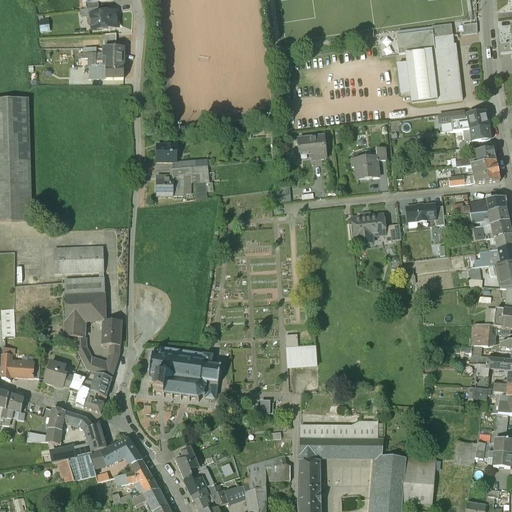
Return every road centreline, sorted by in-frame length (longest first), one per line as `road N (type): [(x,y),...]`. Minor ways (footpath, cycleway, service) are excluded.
road 1 (residential): [(127,431),(121,393),(129,359),(136,0)]
road 2 (residential): [(508,185),(298,207)]
road 3 (residential): [(489,0),(508,185)]
road 4 (residential): [(127,431),(0,383)]
